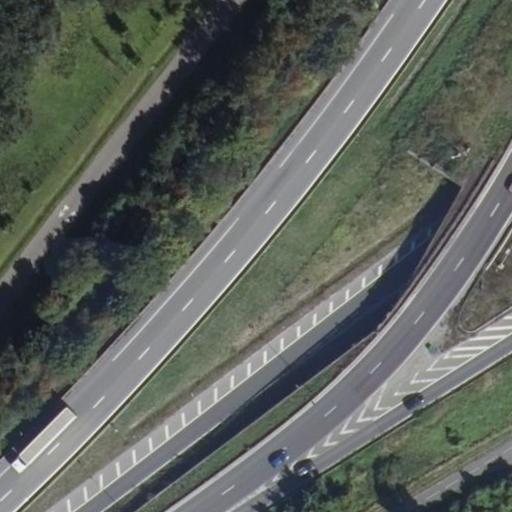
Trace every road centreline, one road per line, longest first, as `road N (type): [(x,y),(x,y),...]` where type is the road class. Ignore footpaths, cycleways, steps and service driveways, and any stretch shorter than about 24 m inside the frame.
road 1 (motorway): [(425,0),(311,157),(188,305),(0,492)]
road 2 (primary): [(511,192),(87,511)]
road 3 (motorway): [(197,511),(276,456),(376,367),(511,185)]
road 4 (unclassified): [(229,0),(0,285)]
road 5 (primary): [(248,511),(511,343)]
